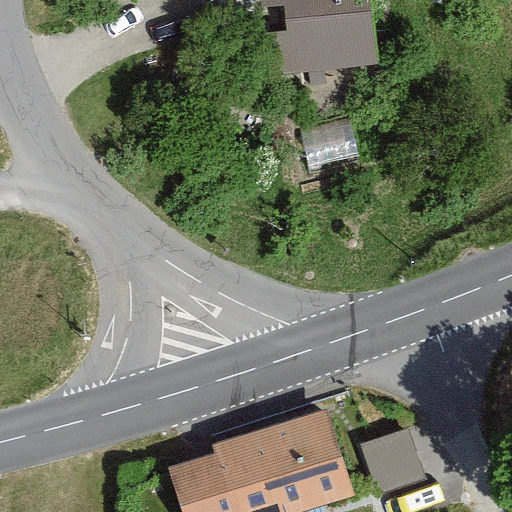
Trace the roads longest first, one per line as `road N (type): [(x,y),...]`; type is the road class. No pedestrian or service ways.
road 1 (tertiary): [(142,245),(28,115),(0,43)]
road 2 (tertiary): [(325,347),(103,424)]
road 3 (tertiary): [(325,347),(224,303),(142,245)]
road 4 (tertiary): [(511,279),(418,323),(325,347)]
road 5 (tertiary): [(142,245),(103,424)]
